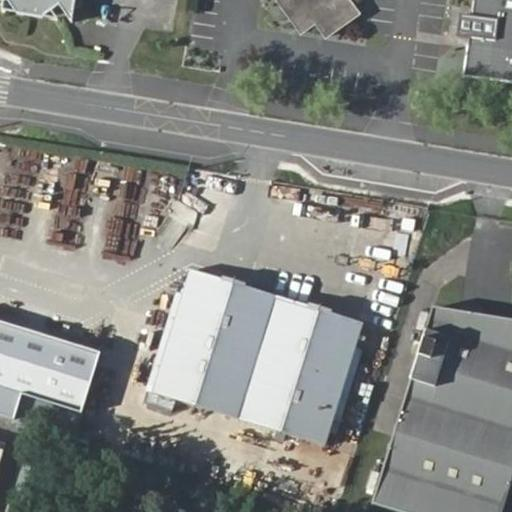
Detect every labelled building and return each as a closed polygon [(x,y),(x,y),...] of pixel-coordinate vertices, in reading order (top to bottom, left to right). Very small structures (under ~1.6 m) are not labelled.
[(10,0),(22,19),(47,21),(67,9),(76,21),(79,0),(10,0)] [(282,0),(279,2),(303,36),(318,26),(328,40),(364,16),(352,0),(282,0)] [(511,0),(476,0),(466,77),(511,82),(511,0)] [(190,275),(153,399),(324,449),(362,325),(190,275)] [(511,333),(435,310),(374,508),(387,511),(504,511),(511,487),(511,333)] [(100,354),(0,322),(0,415),(16,421),(13,429),(71,447),(100,354)]
